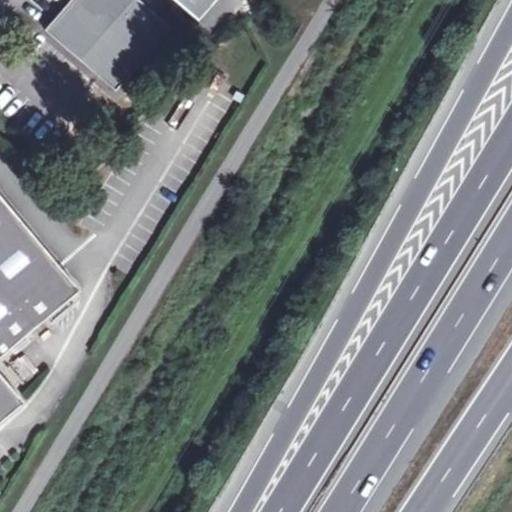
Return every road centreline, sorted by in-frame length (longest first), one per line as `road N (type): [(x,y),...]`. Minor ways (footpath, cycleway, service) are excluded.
road 1 (track): [(121,511),(427,0)]
road 2 (motorway): [(511,28),(246,511)]
road 3 (motorway): [(511,133),(274,511)]
road 4 (motorway): [(341,511),(511,240)]
road 5 (motorway): [(421,511),(511,377)]
